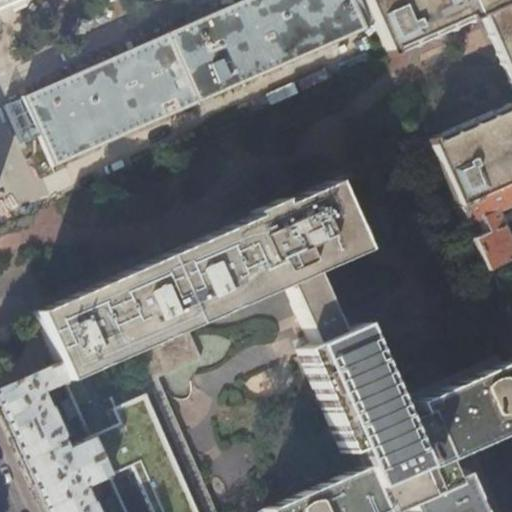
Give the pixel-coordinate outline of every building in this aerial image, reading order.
[(4,0),(8,8),(11,7),(13,5),(14,2),(15,0),(4,0)] [(244,0),(19,95),(45,156),(361,24),(350,0),(244,0)] [(511,0),(361,0),(386,55),(477,15),(511,95),(511,96),(423,136),(454,206),(511,180),(511,0)] [(307,344),(333,332),(330,325),(305,270),(357,247),(327,178),(46,306),(31,313),(51,359),(61,380),(61,381),(69,399),(77,415),(87,437),(95,455),(105,476),(114,496),(120,511),(193,511),(142,395),(111,409),(107,400),(102,402),(87,368),(129,348),(145,383),(199,361),(185,324),(280,282),(303,336),(307,344)] [(511,180),(454,206),(462,224),(476,219),(482,232),(469,238),(482,268),(486,266),(511,255),(492,212),(511,202),(511,180)] [(511,254),(511,255),(486,266),(486,268),(511,324),(511,254)] [(338,455),(349,450),(346,444),(396,421),(352,324),(333,332),(307,344),(291,350),(338,455)] [(409,403),(413,413),(419,410),(441,457),(464,448),(511,427),(511,358),(438,391),(409,403)] [(61,381),(61,380),(51,359),(0,380),(0,421),(7,436),(29,486),(95,455),(87,437),(64,447),(39,391),(61,381)] [(68,418),(77,415),(69,399),(61,403),(68,418)] [(346,444),(349,450),(356,468),(375,511),(385,511),(401,505),(452,484),(450,478),(441,457),(419,410),(413,413),(396,421),(346,444)] [(93,511),(82,486),(105,476),(95,455),(29,486),(40,511),(93,511)] [(375,511),(356,468),(259,510),(259,511),(375,511)] [(452,484),(401,505),(403,511),(476,511),(460,473),(450,478),(452,484)] [(110,511),(120,511),(114,496),(105,500),(110,511)]
